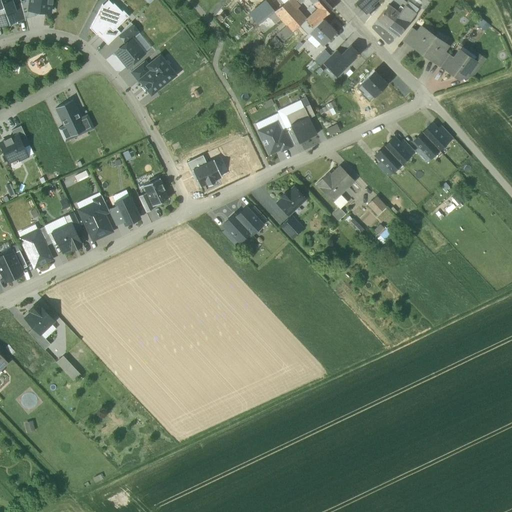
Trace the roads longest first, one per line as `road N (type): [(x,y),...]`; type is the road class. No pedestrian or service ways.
road 1 (track): [(511,299),(126,481),(33,511)]
road 2 (residential): [(192,213),(430,101)]
road 3 (residential): [(0,303),(192,213)]
road 4 (track): [(511,73),(430,101),(511,194)]
road 5 (residential): [(192,213),(154,138),(99,64)]
road 6 (unclassified): [(430,101),(334,0)]
road 7 (track): [(0,424),(88,511)]
